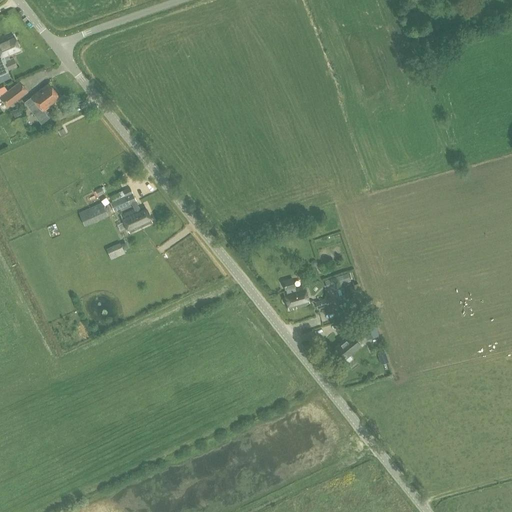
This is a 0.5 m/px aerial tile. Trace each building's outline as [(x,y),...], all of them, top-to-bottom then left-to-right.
[(0,42),(0,53),(3,60),(5,59),(10,70),(18,67),(14,58),(11,60),(9,57),(21,51),(14,36),(0,42)] [(0,62),(0,74),(0,75),(8,72),(4,60),(0,62)] [(1,97),(8,107),(28,92),(20,82),(1,97)] [(24,102),(41,124),(50,118),(43,110),(60,97),(49,83),(24,102)] [(0,123),(3,128),(10,123),(2,109),(0,109),(0,123)] [(112,203),(115,211),(119,209),(129,232),(152,223),(145,206),(140,208),(137,202),(131,188),(125,191),(127,196),(112,203)] [(102,203),(98,205),(80,213),(86,226),(104,219),(108,217),(102,203)] [(124,252),(120,244),(106,250),(110,258),(124,252)] [(350,281),(348,273),(341,276),(343,283),(350,281)] [(310,304),(305,286),(296,288),(293,279),(283,281),(286,291),(284,292),(289,310),(310,304)] [(346,287),(354,310),(366,306),(358,283),(346,287)] [(315,302),(318,308),(327,305),(325,299),(315,302)] [(360,316),(367,339),(379,335),(371,312),(360,316)] [(334,348),(344,360),(362,346),(352,334),(334,348)]
